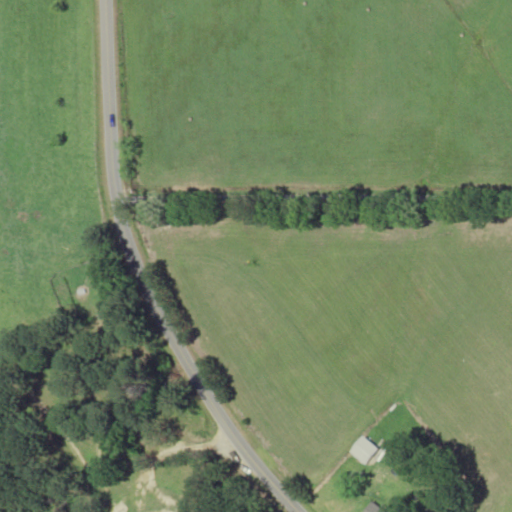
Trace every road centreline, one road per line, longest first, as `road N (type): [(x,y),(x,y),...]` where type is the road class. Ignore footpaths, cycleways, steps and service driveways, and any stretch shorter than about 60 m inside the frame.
road 1 (residential): [(295,511),(177,356),(124,242),(114,203),(105,0)]
road 2 (residential): [(114,203),(511,198)]
